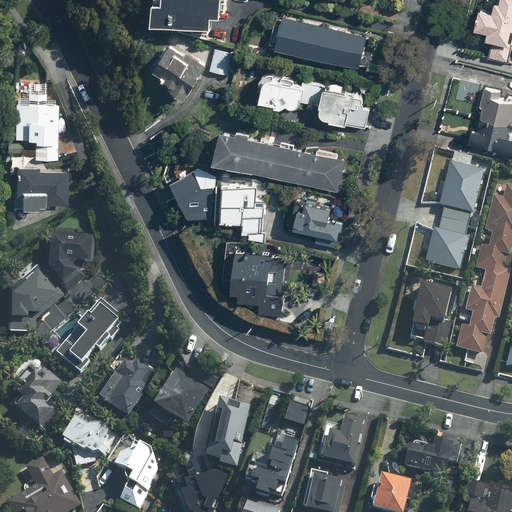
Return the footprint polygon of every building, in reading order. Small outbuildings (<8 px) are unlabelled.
[(210,24),(211,13),(221,14),(222,0),(153,0),(153,20),(210,24)] [(511,0),(502,0),(502,2),(495,1),(492,11),(479,8),(475,28),(488,31),(486,39),(493,41),(490,57),(507,61),(511,40),(511,0)] [(368,35),(284,15),(276,47),(360,67),(368,35)] [(152,69),(169,79),(166,84),(185,96),(205,64),(186,52),(184,55),(168,44),(152,69)] [(234,52),(214,48),(210,69),(230,73),(234,52)] [(296,107),(298,98),(323,104),(320,116),(364,126),(368,108),(362,107),(364,96),(266,73),(260,99),(296,107)] [(480,105),(484,106),(477,130),(473,128),(469,140),(474,142),(471,151),(504,160),(506,155),(511,156),(511,136),(507,135),(511,117),(511,101),(499,98),(501,92),(485,87),(480,105)] [(28,151),(28,142),(34,142),(34,159),(57,159),(57,104),(45,104),(45,95),(28,95),(28,104),(16,104),(15,151),(28,151)] [(235,132),(220,129),(212,159),(338,189),(345,159),(338,157),(339,152),(318,147),(317,152),(249,136),(250,131),(236,128),(235,132)] [(446,209),(441,231),(434,229),(426,265),(460,272),(468,238),(465,237),(471,215),(474,216),(484,172),(450,164),(440,208),(446,209)] [(43,167),(16,166),(15,206),(42,207),(42,204),(67,204),(68,171),(43,170),(43,167)] [(211,217),(214,174),(199,166),(195,169),(171,180),(188,215),(211,217)] [(263,240),(265,197),(256,196),(257,185),(222,184),(220,219),(243,221),(242,239),(263,240)] [(510,271),(503,269),(506,256),(510,257),(511,247),(511,188),(506,187),(503,199),(492,197),(485,231),(493,232),(490,248),(481,246),(476,269),(487,271),(483,290),(471,287),(466,311),(474,312),(470,329),(461,327),(457,349),(482,355),(487,336),(491,337),(495,318),(499,319),(510,271)] [(299,208),(294,226),(340,238),(344,222),(328,217),(330,207),(305,200),(303,209),(299,208)] [(94,238),(50,234),(47,272),(69,295),(86,279),(72,265),(92,266),(94,238)] [(232,290),(239,291),(238,299),(261,302),(259,312),(281,314),(284,291),(282,290),(286,255),(236,249),(232,290)] [(32,262),(7,283),(9,332),(34,333),(38,319),(63,298),(32,262)] [(425,342),(424,345),(444,350),(449,326),(444,325),(451,294),(422,288),(410,339),(425,342)] [(122,318),(101,301),(57,355),(78,372),(95,351),(98,354),(121,326),(117,323),(122,318)] [(100,401),(128,420),(157,376),(136,362),(132,368),(124,363),(100,401)] [(210,391),(175,371),(152,410),(187,430),(210,391)] [(24,402),(16,411),(38,430),(53,412),(44,405),(61,384),(47,373),(41,381),(34,375),(16,395),(24,402)] [(248,406),(218,401),(207,462),(237,467),(248,406)] [(289,403),(285,419),(289,424),(303,428),(308,409),(289,403)] [(340,436),(327,433),(321,461),(355,469),(367,421),(344,416),(340,436)] [(89,430),(74,422),(63,441),(95,458),(105,439),(103,437),(106,431),(98,426),(89,430)] [(266,499),(268,493),(282,497),(299,442),(276,435),(265,472),(247,467),(242,481),(257,485),(254,495),(266,499)] [(441,437),(440,442),(432,440),(430,451),(407,446),(402,468),(443,478),(447,459),(457,462),(461,447),(459,446),(460,441),(441,437)] [(114,468),(132,479),(121,503),(138,511),(158,472),(152,452),(134,443),(129,454),(120,456),(114,468)] [(53,478),(43,460),(26,469),(36,486),(7,503),(11,511),(69,511),(80,506),(61,473),(53,478)] [(173,478),(186,511),(211,511),(228,472),(218,468),(200,475),(197,468),(173,478)] [(339,511),(346,483),(312,476),(305,511),(311,511),(339,511)] [(404,511),(411,483),(379,476),(371,510),(378,511),(404,511)] [(510,511),(511,505),(511,496),(488,492),(485,506),(468,502),(465,511),(510,511)] [(280,511),(281,511),(246,501),(243,511),(280,511)]
